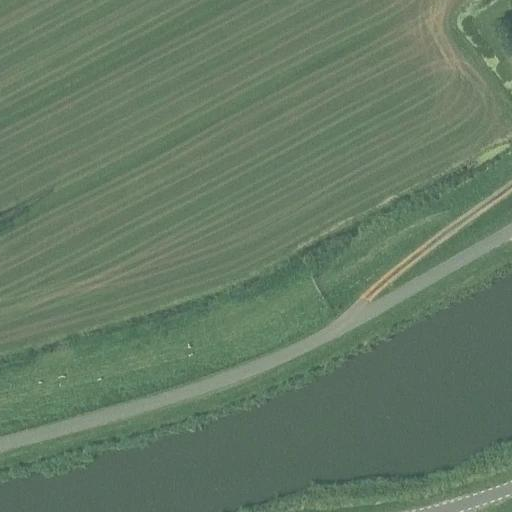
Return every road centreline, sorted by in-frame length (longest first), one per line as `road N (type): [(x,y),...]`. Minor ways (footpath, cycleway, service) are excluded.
road 1 (unclassified): [(0,450),(245,381),(511,240)]
road 2 (unknown): [(335,338),(387,284),(511,186)]
